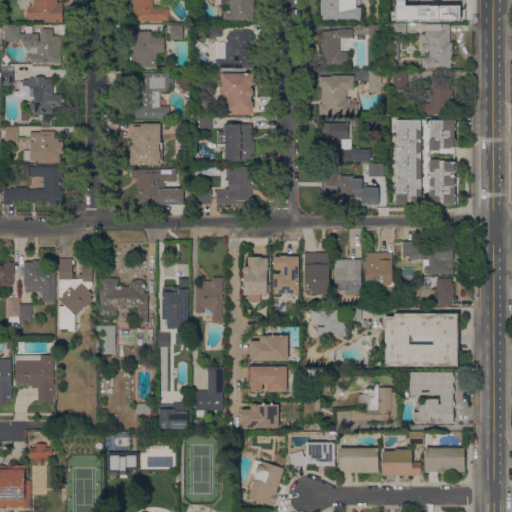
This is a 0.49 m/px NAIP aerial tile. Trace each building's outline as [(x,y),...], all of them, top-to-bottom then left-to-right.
[(58,0),(58,1),(63,2),(63,24),(62,24),(62,22),(45,21),(45,19),(28,19),(28,8),(20,8),(20,0),(58,0)] [(137,20),(137,19),(134,19),(134,8),(130,8),(130,0),(153,0),(153,8),(169,8),(169,20),(137,20)] [(253,0),(253,21),(224,21),(224,10),(229,10),(229,4),(216,4),(216,0),(253,0)] [(322,20),(322,15),(321,15),(321,0),(356,0),(356,7),(360,7),(360,20),(322,20)] [(395,0),(395,6),(396,6),(396,18),(405,18),(405,19),(459,20),(459,4),(434,3),(433,0),(395,0)] [(390,34),(390,24),(394,24),(394,23),(406,23),(407,33),(390,34)] [(60,64),(60,62),(31,62),(31,58),(27,58),(27,53),(25,53),(25,45),(20,40),(4,40),(4,34),(5,34),(5,24),(20,24),(20,33),(39,33),(39,40),(41,40),(41,36),(43,36),(43,28),(53,28),(53,36),(62,36),(62,64),(60,64)] [(422,34),(426,34),(426,24),(450,24),(450,42),(452,42),(452,62),(451,62),(451,67),(422,67),(422,57),(429,57),(429,43),(422,43),(422,34)] [(171,25),(183,25),(183,38),(171,38),(171,25)] [(223,36),(209,36),(209,25),(222,25),(223,36)] [(369,25),(382,25),(383,39),(370,40),(369,25)] [(322,63),(323,56),(321,56),(321,38),(322,38),(322,30),(331,31),(331,29),(339,29),(339,28),(353,29),(353,37),(341,37),(340,52),(348,52),(348,64),(322,63)] [(228,32),(233,32),(233,30),(253,30),(253,45),(250,45),(250,68),(215,68),(215,57),(225,57),(225,38),(227,38),(227,35),(228,35),(228,32)] [(138,66),(138,64),(134,64),(134,62),(132,62),(132,54),(134,54),(134,38),(135,38),(135,31),(151,31),(151,36),(165,36),(165,51),(157,51),(157,66),(138,66)] [(399,59),(391,59),(391,39),(395,39),(395,38),(397,38),(397,40),(399,40),(399,59)] [(13,59),(9,64),(3,59),(7,54),(13,59)] [(14,86),(3,86),(2,70),(1,70),(1,67),(14,67),(14,86)] [(369,71),(383,71),(383,82),(382,82),(382,92),(369,92),(369,71)] [(393,71),(408,71),(408,87),(393,87),(393,71)] [(131,118),(131,109),(136,109),(136,92),(133,92),(133,72),(169,72),(170,77),(174,77),(174,83),(170,83),(170,92),(160,92),(160,106),(170,106),(170,118),(131,118)] [(252,101),(254,101),(254,110),(251,110),(251,114),(229,114),(229,100),(227,100),(227,98),(225,97),(225,95),(220,90),(220,85),(223,83),(223,73),(254,72),(254,84),(251,84),(251,87),(253,88),(254,89),(254,93),(253,94),(252,95),(252,101)] [(358,114),(320,114),(320,103),(322,103),(322,86),(320,86),(320,76),(332,76),(332,75),(354,75),(354,89),(346,89),(346,98),(351,98),(351,103),(358,103),(358,114)] [(53,106),(53,114),(35,114),(35,110),(31,110),(31,99),(14,99),(14,90),(20,90),(20,83),(23,83),(23,79),(35,79),(35,76),(45,76),(45,79),(46,79),(46,78),(53,78),(53,94),(63,94),(63,97),(62,97),(62,98),(62,100),(62,101),(62,102),(63,102),(63,106),(53,106)] [(431,90),(433,90),(433,80),(450,80),(450,88),(453,88),(453,109),(441,109),(441,113),(434,113),(434,114),(424,115),(424,102),(431,102),(431,90)] [(191,98),(192,110),(184,110),(183,99),(191,98)] [(368,128),(368,118),(382,117),(382,128),(368,128)] [(200,128),(199,118),(212,118),(212,127),(200,128)] [(422,194),(430,194),(430,159),(432,159),(432,150),(431,150),(431,120),(456,119),(456,121),(460,121),(460,128),(457,128),(457,129),(455,129),(455,138),(457,138),(457,139),(460,139),(460,146),(456,146),(456,148),(455,148),(455,161),(456,161),(456,163),(460,163),(460,170),(456,170),(456,171),(456,176),(456,177),(459,177),(459,184),(456,184),(456,185),(455,185),(455,194),(456,194),(456,195),(460,195),(460,202),(456,202),(456,204),(444,204),(444,202),(440,202),(440,204),(430,204),(430,198),(421,198),(422,204),(412,204),(412,203),(408,203),(408,204),(398,204),(398,202),(396,202),(396,200),(396,199),(396,195),(398,195),(398,184),(396,184),(395,180),(396,177),(398,177),(398,174),(396,174),(396,172),(395,170),(396,167),(398,167),(398,156),(396,156),(396,154),(396,153),(396,142),(396,139),(398,139),(397,128),(396,128),(396,125),(396,121),(397,121),(397,120),(421,120),(422,194)] [(186,121),(186,133),(174,133),(174,121),(186,121)] [(252,140),(255,140),(255,152),(251,152),(251,158),(245,158),(245,160),(226,160),(226,158),(224,158),(224,157),(223,157),(223,151),(224,151),(226,151),(226,145),(218,145),(218,131),(223,131),(223,124),(226,124),(226,121),(238,121),(238,124),(252,124),(252,140)] [(323,160),(323,137),(321,137),(321,129),(323,129),(323,122),(348,122),(348,138),(342,138),(342,141),(347,141),(347,139),(352,139),(352,148),(362,148),(362,161),(323,160)] [(161,142),(163,142),(163,163),(160,163),(160,164),(130,164),(130,153),(131,153),(131,144),(132,144),(132,138),(130,138),(130,123),(161,123),(161,142)] [(18,142),(5,142),(5,130),(3,130),(3,127),(18,127),(18,142)] [(30,132),(41,132),(41,131),(55,131),(55,138),(59,138),(59,141),(64,141),(64,153),(60,153),(60,160),(30,160),(30,132)] [(381,176),(382,162),(363,161),(362,175),(381,176)] [(63,165),(63,178),(61,178),(61,189),(64,189),(64,194),(63,194),(63,204),(50,204),(50,202),(46,202),(46,199),(36,200),(36,203),(32,203),(32,201),(16,201),(16,204),(4,204),(4,189),(10,189),(10,188),(16,188),(15,187),(28,187),(28,189),(37,189),(37,188),(44,188),(44,176),(29,176),(28,166),(63,165)] [(254,189),(253,189),(253,204),(217,204),(217,189),(223,189),(223,165),(233,165),(233,166),(254,166),(254,189)] [(160,203),(160,202),(150,202),(150,201),(137,201),(137,198),(136,198),(136,194),(137,194),(137,178),(131,178),(131,169),(175,169),(176,181),(164,181),(164,188),(183,188),(183,203),(177,203),(160,203)] [(376,187),(376,189),(388,189),(388,203),(376,203),(376,205),(374,205),(374,206),(364,206),(364,205),(362,205),(362,197),(360,196),(359,195),(352,195),(352,192),(337,192),(337,197),(322,197),(322,186),(326,186),(326,170),(337,170),(337,173),(340,173),(340,174),(343,174),(343,175),(354,175),(354,178),(361,178),(362,182),(363,182),(363,187),(376,187)] [(194,204),(194,190),(212,190),(212,204),(194,204)] [(429,266),(429,259),(421,259),(421,260),(418,260),(418,259),(410,259),(410,255),(403,255),(403,241),(417,241),(418,249),(431,248),(431,244),(453,243),(454,274),(429,274),(429,272),(425,272),(425,270),(425,268),(427,266),(429,266)] [(330,293),(305,294),(305,253),(330,252),(330,293)] [(378,283),(366,283),(366,252),(393,252),(393,281),(390,285),(385,285),(383,282),(381,283),(378,280),(378,283)] [(299,292),(273,292),(273,273),(281,273),(281,268),(273,268),(273,256),(280,256),(280,255),(287,255),(287,256),(299,256),(299,292)] [(243,270),(243,269),(243,268),(244,267),(245,266),(246,265),(248,266),(248,256),(260,256),(260,257),(268,257),(268,269),(267,269),(267,294),(244,294),(243,280),(242,280),(242,277),(243,277),(243,272),(243,270)] [(75,263),(73,263),(73,267),(82,267),(82,261),(93,261),(93,274),(93,285),(88,289),(93,293),(91,295),(93,298),(77,314),(75,311),(73,312),(75,314),(75,330),(69,330),(69,328),(59,328),(59,306),(63,306),(65,304),(59,298),(59,271),(58,271),(58,258),(73,258),(73,260),(75,260),(75,263)] [(361,294),(345,294),(345,290),(335,290),(335,258),(362,259),(361,294)] [(24,261),(33,261),(33,260),(37,260),(37,262),(55,262),(55,302),(42,302),(42,291),(27,291),(27,286),(24,286),(24,261)] [(0,287),(0,263),(6,263),(6,262),(8,262),(7,261),(12,261),(12,262),(14,262),(15,276),(14,276),(14,283),(13,284),(13,285),(12,286),(10,287),(0,287)] [(397,268),(414,267),(414,274),(397,275),(397,268)] [(149,323),(147,323),(147,326),(137,326),(137,323),(136,323),(136,309),(130,309),(130,312),(117,312),(117,314),(114,314),(114,316),(108,316),(108,314),(100,314),(100,278),(118,278),(119,286),(129,286),(129,284),(132,284),(132,281),(135,281),(135,279),(142,279),(142,280),(145,280),(145,292),(148,292),(149,323)] [(188,344),(175,344),(175,331),(176,331),(176,328),(167,328),(167,319),(162,319),(163,300),(157,300),(157,286),(179,287),(179,278),(190,278),(190,281),(189,281),(188,315),(188,344)] [(196,285),(201,285),(201,280),(213,280),(213,278),(223,278),(223,281),(223,296),(223,301),(223,315),(223,322),(213,322),(213,315),(213,308),(210,308),(210,307),(206,307),(206,308),(204,308),(204,312),(202,312),(202,313),(199,313),(199,312),(196,312),(196,285)] [(437,278),(452,278),(452,282),(454,282),(454,299),(451,299),(451,305),(440,305),(440,299),(437,299),(437,278)] [(8,296),(20,296),(20,316),(8,316),(8,296)] [(364,296),(372,296),(372,307),(364,307),(364,296)] [(32,319),(20,319),(20,304),(32,304),(32,319)] [(362,321),(350,321),(350,307),(362,307),(362,321)] [(317,336),(317,327),(325,327),(325,324),(311,324),(311,309),(323,309),(323,310),(344,310),(344,325),(346,325),(346,327),(348,327),(348,330),(346,330),(346,336),(317,336)] [(386,365),(385,316),(396,316),(396,313),(458,313),(458,365),(386,365)] [(116,353),(97,353),(97,325),(116,325),(116,353)] [(170,346),(164,346),(164,350),(159,350),(159,347),(158,347),(158,333),(169,333),(170,346)] [(288,334),(288,360),(250,360),(250,340),(260,340),(260,338),(260,337),(261,336),(262,335),(264,334),(288,334)] [(55,355),(55,401),(38,401),(38,387),(32,387),(32,385),(15,385),(16,354),(55,355)] [(0,358),(12,358),(12,377),(13,377),(13,380),(12,380),(12,400),(0,400),(0,358)] [(287,365),(287,391),(267,391),(267,383),(262,383),(262,391),(250,391),(250,384),(249,384),(249,377),(250,377),(250,365),(287,365)] [(223,410),(195,409),(196,391),(208,391),(208,367),(223,367),(223,410)] [(323,369),(323,377),(308,377),(308,369),(323,369)] [(439,398),(439,403),(441,403),(441,394),(411,394),(410,372),(454,372),(455,375),(455,379),(455,382),(454,384),(455,386),(455,389),(455,391),(454,394),(454,399),(455,400),(455,403),(455,405),(454,408),(455,414),(455,416),(454,420),(453,421),(414,422),(414,411),(420,411),(420,408),(421,405),(425,403),(426,400),(428,399),(439,398)] [(398,416),(389,416),(389,420),(365,421),(365,419),(353,420),(352,410),(365,409),(365,405),(360,405),(359,394),(363,394),(363,388),(370,388),(374,388),(374,383),(379,383),(379,387),(392,387),(392,392),(397,392),(398,416)] [(320,411),(304,411),(304,388),(312,388),(312,385),(321,385),(320,411)] [(151,403),(151,420),(136,420),(137,403),(151,403)] [(157,403),(158,428),(187,427),(186,403),(157,403)] [(250,407),(251,405),(251,404),(252,403),(254,403),(255,403),(257,404),(278,404),(278,427),(254,427),(254,428),(242,428),(242,427),(240,427),(240,420),(241,420),(241,408),(251,408),(250,407)] [(423,444),(410,444),(410,432),(410,430),(423,430),(423,432),(423,444)] [(101,442),(103,444),(103,448),(101,450),(97,450),(95,448),(95,444),(98,442),(101,442)] [(294,466),(290,453),(302,450),(304,456),(307,455),(307,442),(335,442),(335,464),(318,464),(318,463),(306,463),(294,466)] [(30,447),(36,446),(36,443),(46,443),(46,447),(53,447),(53,455),(48,455),(48,457),(43,457),(43,462),(35,462),(35,457),(30,457),(30,450),(30,447)] [(379,447),(379,472),(340,472),(340,447),(379,447)] [(465,447),(465,472),(426,471),(426,447),(465,447)] [(383,475),(383,450),(395,450),(395,449),(412,449),(412,462),(421,462),(421,475),(383,475)] [(108,452),(139,452),(140,469),(130,469),(130,474),(117,474),(117,472),(108,472),(108,452)] [(277,491),(279,492),(274,506),(249,497),(257,475),(250,472),(255,459),(262,461),(262,460),(285,468),(277,491)] [(44,463),(30,463),(30,493),(44,493),(44,463)] [(27,479),(31,479),(31,505),(27,506),(0,506),(0,465),(26,465),(26,472),(25,472),(25,479),(27,479)]
